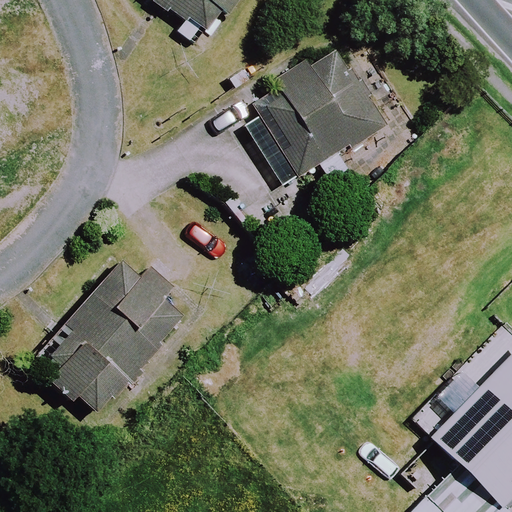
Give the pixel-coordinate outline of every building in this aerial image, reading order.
[(239,0),(142,0),(208,45),(239,0)] [(385,128),(337,51),(244,109),(292,186),(385,128)] [(190,313),(119,257),(27,372),(98,428),(190,313)] [(511,494),(511,352),(474,318),(441,354),(478,388),(427,444),(498,510),(511,494)] [(47,403),(25,374),(0,393),(0,415),(12,431),(47,403)] [(396,481),(419,503),(409,511),(490,511),(427,450),(396,481)]
